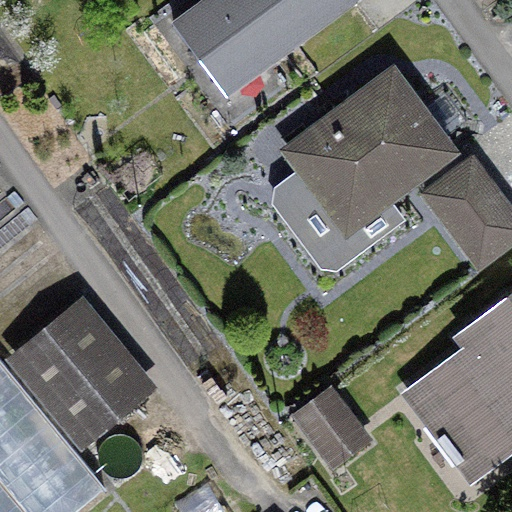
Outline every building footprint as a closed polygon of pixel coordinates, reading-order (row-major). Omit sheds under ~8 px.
[(253,69),(346,0),(212,0),(173,29),(211,80),(243,56),(253,69)] [(376,192),(382,200),(445,153),(388,77),(286,153),(337,221),(376,192)] [(421,195),(475,267),(511,239),(511,219),(485,184),(463,201),(445,177),(421,195)] [(511,295),(458,336),(467,348),(406,393),(439,437),(434,440),(452,465),(511,420),(511,295)] [(15,358),(81,439),(134,396),(68,315),(15,358)] [(293,417),(321,453),(353,428),(326,392),(293,417)]
